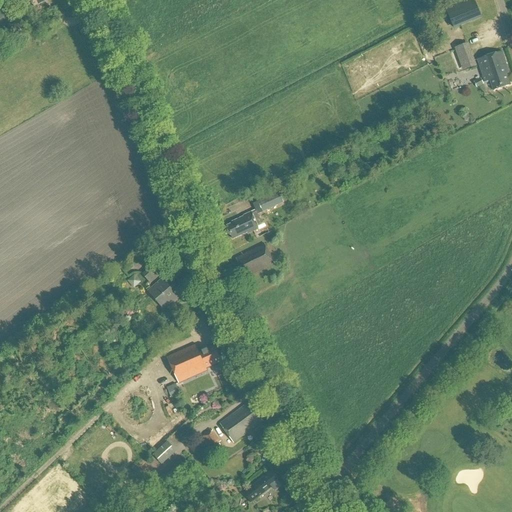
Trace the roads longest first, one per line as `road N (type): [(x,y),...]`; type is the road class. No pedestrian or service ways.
road 1 (tertiary): [(325,491),(268,389),(92,0)]
road 2 (unclassified): [(325,491),(511,261)]
